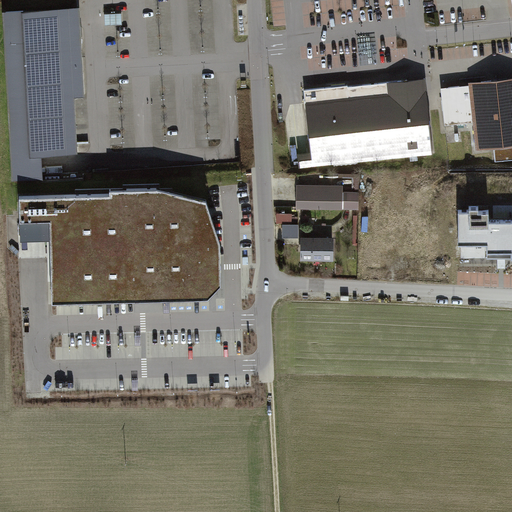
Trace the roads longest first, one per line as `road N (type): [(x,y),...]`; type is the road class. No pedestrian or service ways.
road 1 (residential): [(256,0),(266,286)]
road 2 (residential): [(511,295),(266,286)]
